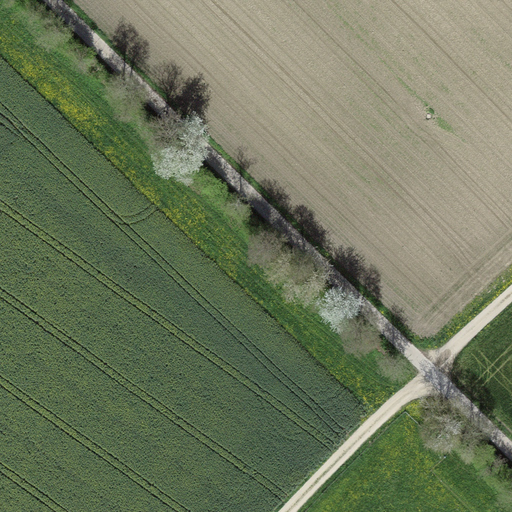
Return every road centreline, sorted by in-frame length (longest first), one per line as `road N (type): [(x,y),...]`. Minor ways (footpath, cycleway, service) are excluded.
road 1 (track): [(511,448),(54,0)]
road 2 (track): [(286,511),(511,295)]
